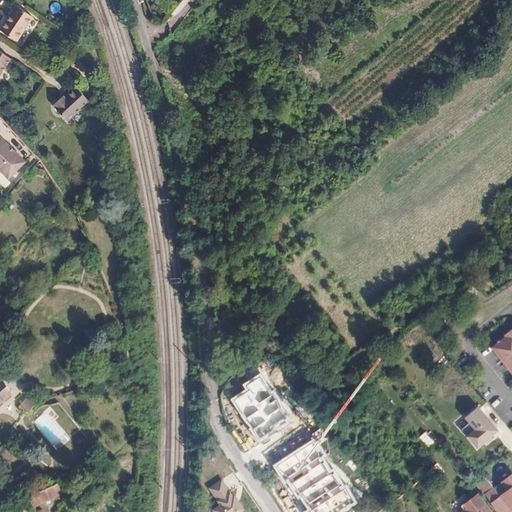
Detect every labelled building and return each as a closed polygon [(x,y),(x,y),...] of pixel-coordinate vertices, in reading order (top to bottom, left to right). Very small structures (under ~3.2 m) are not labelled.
[(38,12),(21,1),(5,26),(22,37),(38,12)] [(0,81),(17,57),(0,46),(0,81)] [(95,94),(82,81),(71,93),(68,90),(59,100),(75,115),(95,94)] [(3,134),(0,137),(0,168),(4,172),(6,170),(13,177),(30,161),(3,134)] [(475,314),(473,307),(460,310),(462,317),(475,314)] [(511,337),(510,339),(511,340),(497,352),(511,369),(511,337)] [(0,404),(14,395),(4,380),(0,383),(0,404)] [(454,399),(460,395),(451,383),(445,388),(454,399)] [(29,415),(40,403),(32,397),(22,409),(29,415)] [(499,428),(479,404),(466,415),(470,420),(463,427),(478,445),(486,439),(488,441),(493,437),(491,434),(493,433),(499,428)] [(44,413),(34,423),(56,447),(67,437),(44,413)] [(428,448),(436,444),(429,431),(421,436),(428,448)] [(511,474),(495,486),(510,507),(511,505),(511,474)] [(235,495),(224,478),(212,487),(223,503),(215,508),(217,511),(243,511),(246,508),(241,501),(240,502),(235,495)] [(492,482),(490,480),(482,486),(483,488),(492,482)] [(511,509),(510,507),(495,486),(492,482),(483,488),(500,511),(509,511),(511,510),(511,509)] [(36,508),(66,495),(61,483),(31,496),(36,508)] [(494,511),(480,491),(472,497),(475,501),(467,507),(461,511),(494,511)] [(475,501),(472,497),(463,502),(467,507),(475,501)]
